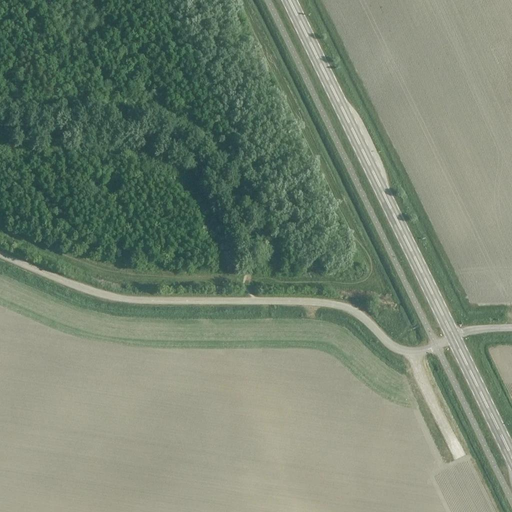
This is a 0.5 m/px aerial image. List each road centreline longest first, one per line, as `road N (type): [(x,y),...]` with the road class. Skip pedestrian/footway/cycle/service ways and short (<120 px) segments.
road 1 (unclassified): [(435,347),(403,351),(358,313),(327,303),(126,301),(0,254)]
road 2 (primary): [(452,337),(287,0)]
road 3 (primary): [(511,460),(452,337)]
